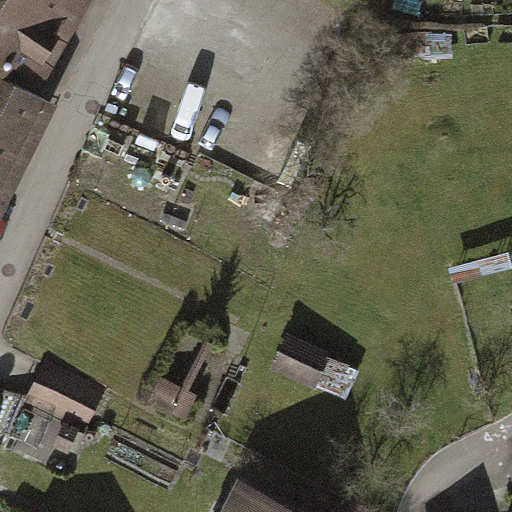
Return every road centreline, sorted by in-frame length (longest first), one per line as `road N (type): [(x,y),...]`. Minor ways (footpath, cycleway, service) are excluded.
road 1 (residential): [(0,293),(79,112),(143,0)]
road 2 (residential): [(511,440),(416,511)]
